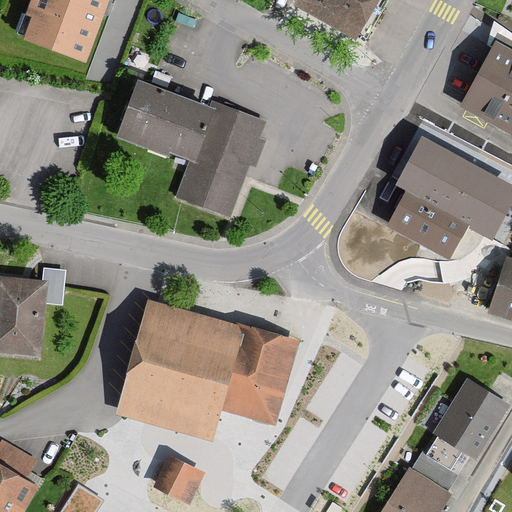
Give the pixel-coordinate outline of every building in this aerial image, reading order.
[(102,0),(23,0),(8,42),(77,68),(102,0)] [(285,0),(353,37),(373,0),(285,0)] [(490,52),(453,110),(509,140),(511,135),(511,26),(502,20),(487,38),(496,43),(490,52)] [(188,158),(174,197),(228,216),(240,183),(242,176),(262,120),(194,96),(136,75),(115,132),(188,158)] [(408,182),(485,225),(502,234),(511,215),(511,169),(419,121),(390,173),(408,182)] [(485,225),(408,182),(386,226),(464,266),(485,225)] [(511,260),(506,258),(488,311),(511,319),(511,260)] [(40,284),(0,281),(0,358),(36,361),(40,284)] [(243,326),(141,300),(111,419),(211,445),(223,397),(256,405),(276,327),(245,319),(243,326)] [(475,464),(509,408),(454,374),(420,429),(432,437),(420,458),(447,474),(459,455),(475,464)] [(188,507),(204,471),(167,455),(152,491),(188,507)] [(0,511),(21,511),(37,485),(0,464),(0,511)] [(438,511),(448,496),(404,468),(375,511),(438,511)] [(92,511),(100,499),(78,487),(62,511),(92,511)]
